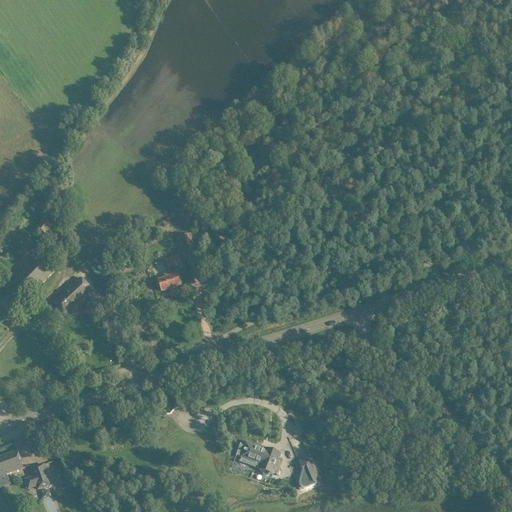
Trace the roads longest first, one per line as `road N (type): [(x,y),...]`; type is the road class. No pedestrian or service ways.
road 1 (track): [(155,0),(140,45),(60,164),(58,276),(0,344)]
road 2 (tertiary): [(358,312),(9,424)]
road 3 (unclassified): [(511,502),(435,398),(374,346),(358,312)]
road 4 (tertiary): [(511,260),(358,312)]
